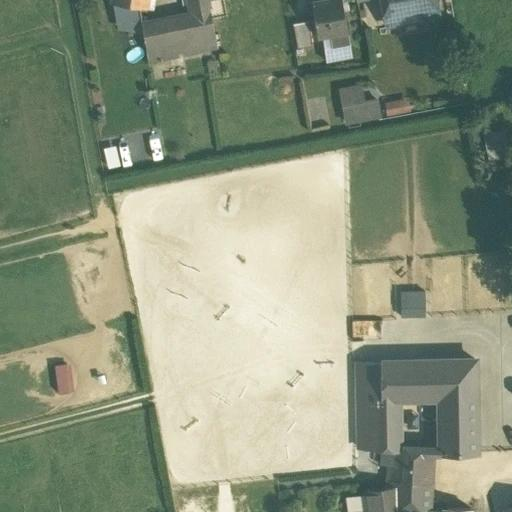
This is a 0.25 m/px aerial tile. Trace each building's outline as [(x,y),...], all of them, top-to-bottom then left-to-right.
[(207,0),(188,0),(191,13),(192,15),(210,11),(207,0)] [(341,0),(321,0),(311,2),(317,35),(329,33),(347,30),(341,0)] [(382,0),(386,17),(390,17),(397,21),(426,16),(430,9),(435,8),(432,0),(382,0)] [(210,11),(192,15),(191,13),(141,24),(146,52),(168,48),(180,45),(215,38),(210,11)] [(307,22),(293,25),(297,48),(312,45),(307,22)] [(347,30),(329,33),(331,46),(349,43),(347,30)] [(215,38),(180,45),(182,55),(217,48),(215,38)] [(331,46),(325,47),(327,61),(352,57),(349,43),(331,46)] [(168,48),(146,52),(147,62),(170,57),(168,48)] [(362,86),(340,90),(343,105),(364,101),(362,86)] [(364,101),(343,105),(346,123),(379,117),(375,99),(364,101)] [(485,133),(490,153),(510,148),(505,128),(485,133)] [(425,292),(402,292),(403,319),(426,319),(425,292)] [(475,360),(380,361),(377,399),(398,399),(435,398),(439,398),(475,397),(475,360)] [(380,361),(356,362),(357,447),(374,448),(374,449),(382,449),(389,450),(390,448),(398,449),(398,399),(377,399),(380,361)] [(475,397),(439,398),(440,436),(440,451),(458,451),(459,453),(476,453),(475,397)] [(398,449),(390,448),(389,450),(388,464),(387,479),(431,483),(432,482),(434,452),(398,449)] [(389,450),(382,449),(381,464),(388,464),(389,450)] [(431,483),(387,479),(386,491),(366,492),(368,508),(399,509),(430,510),(432,482),(431,483)]
